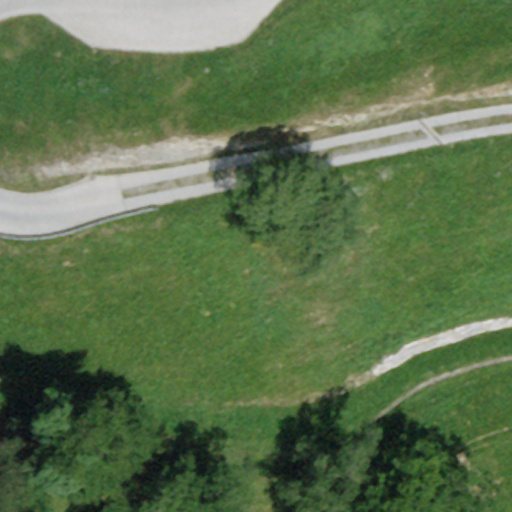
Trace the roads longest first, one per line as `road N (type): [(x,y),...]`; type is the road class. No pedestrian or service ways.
road 1 (unclassified): [(0,204),(31,215),(511,115)]
road 2 (unclassified): [(192,0),(0,3)]
